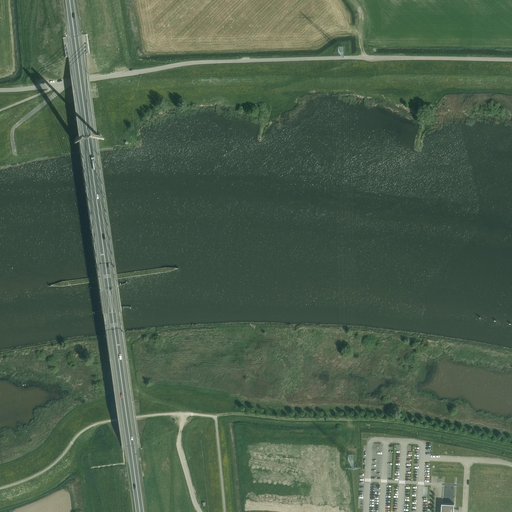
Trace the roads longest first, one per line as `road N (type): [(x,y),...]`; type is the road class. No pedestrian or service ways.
road 1 (trunk): [(139,511),(69,0)]
road 2 (unclassified): [(50,85),(198,62),(511,60)]
